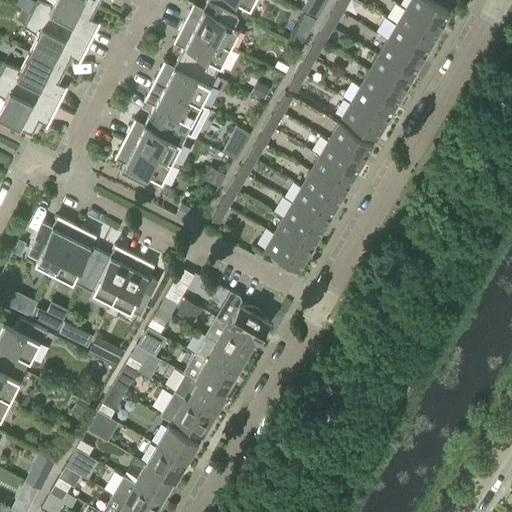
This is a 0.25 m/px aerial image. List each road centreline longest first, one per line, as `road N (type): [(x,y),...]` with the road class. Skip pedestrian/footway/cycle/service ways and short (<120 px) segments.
road 1 (tertiary): [(266,511),(511,92)]
road 2 (residential): [(322,304),(498,0)]
road 3 (residential): [(204,511),(322,304)]
road 4 (residential): [(60,172),(148,0)]
road 5 (residential): [(322,304),(214,251),(183,247)]
road 6 (residential): [(183,247),(77,193),(60,172)]
